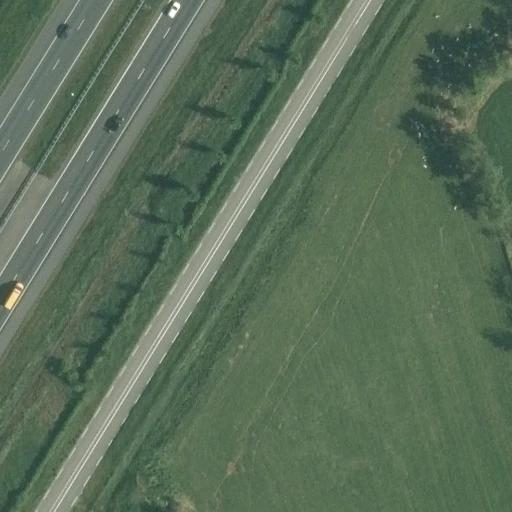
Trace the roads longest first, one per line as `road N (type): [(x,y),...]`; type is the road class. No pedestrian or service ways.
road 1 (secondary): [(50,511),(366,0)]
road 2 (motorway): [(0,321),(199,0)]
road 3 (motorway): [(97,0),(0,158)]
